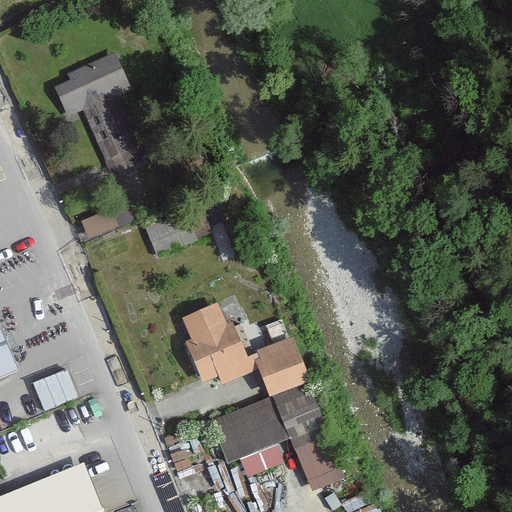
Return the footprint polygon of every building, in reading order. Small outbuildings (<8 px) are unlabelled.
[(70,120),(86,114),(113,177),(149,161),(121,99),(137,92),(121,56),(70,78),(73,84),(57,91),(70,120)] [(203,209),(149,232),(159,257),(214,234),(203,209)] [(215,326),(207,307),(174,321),(183,342),(176,345),(192,384),(209,377),(213,387),(246,373),(257,402),(204,423),(221,465),(283,440),(303,490),(335,477),(279,339),(248,352),(249,355),(236,360),(221,324),(215,326)] [(2,326),(0,327),(0,388),(24,378),(2,326)] [(107,511),(89,466),(0,502),(0,511),(107,511)]
